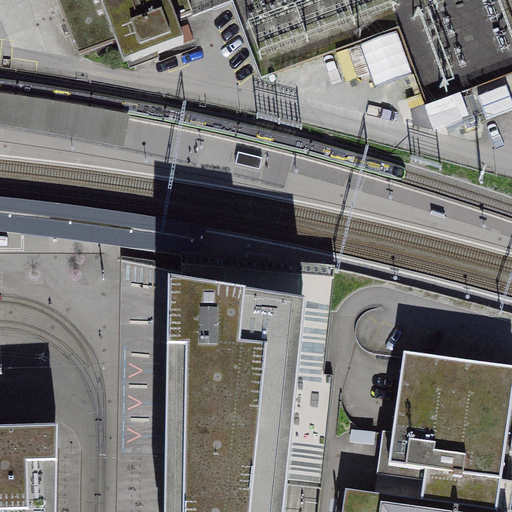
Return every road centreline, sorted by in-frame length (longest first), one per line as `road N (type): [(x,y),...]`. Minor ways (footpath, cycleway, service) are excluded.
road 1 (residential): [(101,511),(108,262)]
road 2 (unknown): [(310,447),(314,279)]
